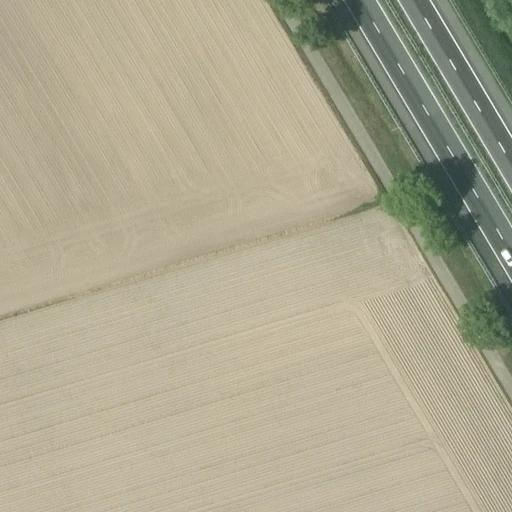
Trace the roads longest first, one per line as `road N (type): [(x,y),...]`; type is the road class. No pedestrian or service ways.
road 1 (unclassified): [(511,375),(290,0)]
road 2 (motorway): [(353,0),(511,266)]
road 3 (motorway): [(511,154),(419,0)]
